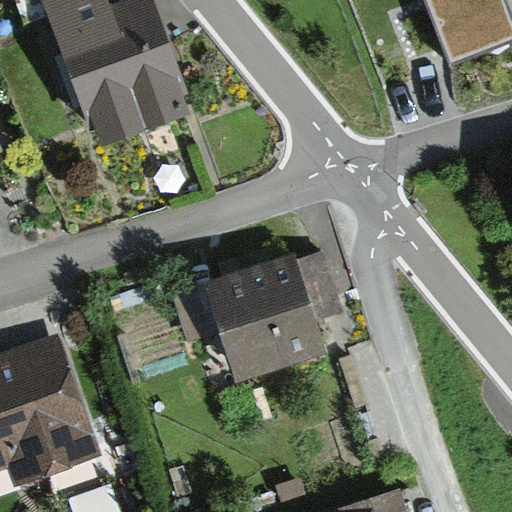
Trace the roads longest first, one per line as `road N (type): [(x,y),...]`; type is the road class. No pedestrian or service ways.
road 1 (residential): [(340,163),(450,511)]
road 2 (residential): [(0,282),(340,163)]
road 3 (residential): [(340,163),(511,371)]
road 4 (residential): [(207,0),(340,163)]
road 5 (residential): [(340,163),(511,109)]
